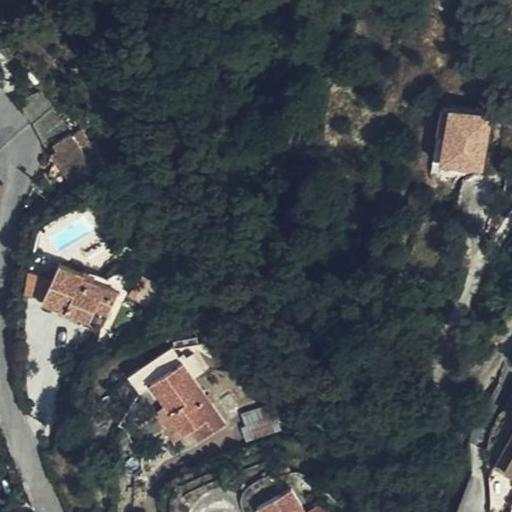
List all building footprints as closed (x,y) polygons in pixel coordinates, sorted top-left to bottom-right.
[(40,86),(16,96),(33,120),(52,103),(40,86)] [(486,166),(495,106),(452,100),(443,159),(486,166)] [(52,103),(33,120),(42,139),(68,123),(52,103)] [(51,150),(73,183),(97,170),(72,129),(52,140),(56,147),(51,150)] [(44,295),(90,317),(95,307),(109,311),(120,288),(95,277),(83,272),(84,268),(61,259),(44,295)] [(32,264),(26,289),(45,294),(51,269),(32,264)] [(86,264),(84,268),(83,272),(95,277),(98,269),(86,264)] [(95,307),(90,317),(104,323),(109,311),(95,307)] [(140,387),(151,379),(184,356),(173,340),(140,364),(139,360),(128,368),(140,387)] [(184,356),(151,379),(184,430),(191,427),(197,423),(205,435),(226,421),(212,400),(200,381),(184,356)] [(241,412),(245,424),(271,416),(266,403),(241,412)] [(242,426),(247,443),(267,435),(282,430),(278,414),(271,416),(245,424),(242,426)] [(511,454),(511,432),(496,460),(505,465),(511,454)] [(308,511),(307,508),(293,483),(259,504),(262,511),(308,511)]
